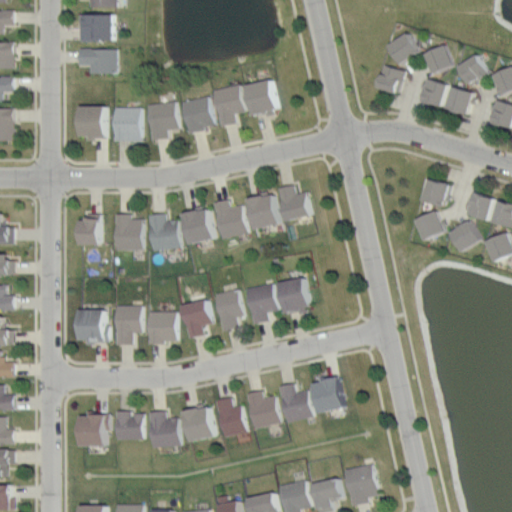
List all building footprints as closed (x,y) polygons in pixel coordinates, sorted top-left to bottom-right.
[(120,8),(119,0),(92,0),(92,7),(120,8)] [(0,32),(0,9),(18,9),(18,24),(6,24),(6,32),(0,32)] [(82,14),(82,28),(86,28),(86,39),(118,39),(118,12),(83,13),(82,14)] [(392,45),(412,31),(424,50),(404,64),(392,45)] [(0,67),(0,40),(17,40),(17,67),(0,67)] [(429,52),(438,72),(460,64),(451,43),(429,52)] [(83,46),(82,63),(95,63),(94,72),(121,72),(121,46),(83,46)] [(461,66),(481,53),(494,73),(474,85),(461,66)] [(386,63),(409,70),(403,92),(393,89),(380,85),(386,63)] [(511,67),(498,73),(507,95),(511,92),(511,67)] [(0,99),(0,75),(17,75),(17,89),(6,89),(6,99),(0,99)] [(424,98),(431,77),(453,84),(446,105),(424,98)] [(249,84),(256,116),(277,111),(276,109),(283,107),(277,78),(249,84)] [(216,88),(224,126),(238,123),(237,113),(249,111),(243,83),(216,88)] [(457,85),(480,92),(473,113),(450,106),(457,85)] [(185,100),(192,132),(209,129),(208,126),(218,124),(212,94),(185,100)] [(511,101),(501,98),(494,121),(511,125),(511,101)] [(152,103),(156,139),(172,137),(171,129),(183,128),(179,100),(152,103)] [(84,105),(83,135),(90,135),(90,139),(97,139),(97,136),(109,136),(109,105),(84,105)] [(0,138),(0,106),(17,106),(17,138),(0,138)] [(117,106),(117,139),(145,139),(145,106),(117,106)] [(426,198),(432,178),(456,184),(450,206),(426,198)] [(289,221),(281,186),(298,182),(301,193),(311,191),(316,215),(289,221)] [(470,213),(472,203),(475,203),(479,190),(500,198),(493,220),(470,213)] [(260,228),(252,198),(277,192),(285,222),(260,228)] [(224,237),(216,200),(232,196),(235,207),(245,204),(251,231),(224,237)] [(511,224),(496,221),(503,199),(511,201),(511,224)] [(194,243),(188,212),(214,208),(219,238),(194,243)] [(420,217),(441,209),(450,230),(428,239),(420,217)] [(84,244),(84,217),(88,217),(88,211),(104,211),(105,244),(84,244)] [(119,249),(119,212),(135,212),(136,217),(147,217),(146,249),(119,249)] [(0,213),(0,244),(18,244),(18,225),(5,225),(5,213),(0,213)] [(155,249),(152,215),(169,213),(169,217),(183,216),(186,246),(155,249)] [(455,231),(474,218),(487,239),(466,250),(455,231)] [(490,239),(511,230),(511,232),(511,255),(500,262),(490,239)] [(0,253),(0,273),(18,273),(18,258),(11,258),(11,253),(0,253)] [(289,312),(282,282),(309,276),(315,306),(289,312)] [(257,323),(249,287),(277,281),(283,309),(270,312),(271,320),(257,323)] [(0,283),(0,308),(18,308),(17,295),(10,293),(10,283),(0,283)] [(226,332),(217,293),(242,287),(248,312),(239,314),(243,328),(226,332)] [(185,304),(193,337),(208,333),(206,324),(216,321),(211,298),(185,304)] [(120,344),(121,304),(148,305),(147,330),(137,329),(137,344),(120,344)] [(81,341),(82,307),(109,308),(109,324),(113,324),(112,342),(81,341)] [(150,343),(151,308),(182,309),(181,340),(165,340),(165,343),(150,343)] [(0,315),(6,315),(6,328),(18,329),(18,344),(0,343),(0,315)] [(0,349),(0,376),(18,376),(18,359),(7,359),(8,356),(3,354),(4,349),(0,349)] [(322,409),(316,380),(342,375),(349,403),(322,409)] [(291,421),(283,383),(296,381),(298,389),(312,386),(317,415),(291,421)] [(0,383),(0,409),(18,410),(18,394),(7,393),(7,383),(0,383)] [(249,391),(264,388),(267,394),(279,392),(285,423),(257,429),(249,391)] [(228,435),(220,398),(233,395),(240,405),(245,404),(251,430),(228,435)] [(196,440),(190,409),(216,404),(222,435),(196,440)] [(120,437),(120,405),(147,412),(147,437),(120,437)] [(155,445),(154,410),(168,409),(171,417),(183,417),(185,443),(155,445)] [(84,411),(115,411),(115,429),(110,429),(110,445),(84,446),(84,411)] [(0,414),(0,443),(17,443),(17,428),(11,428),(11,414),(0,414)] [(0,447),(0,477),(10,477),(10,461),(18,461),(18,447),(0,447)] [(355,507),(350,467),(379,464),(382,493),(372,494),(374,504),(355,507)] [(330,511),(323,511),(316,482),(344,475),(350,497),(334,502),(336,510),(330,511)] [(287,511),(281,484),(309,479),(314,505),(303,507),(304,511),(287,511)] [(0,481),(0,510),(19,510),(19,496),(15,496),(15,481),(0,481)] [(246,495),(249,511),(284,511),(279,488),(246,495)] [(221,497),(224,511),(245,511),(242,499),(232,501),(231,495),(221,497)] [(121,501),(120,511),(145,511),(146,502),(121,501)]
